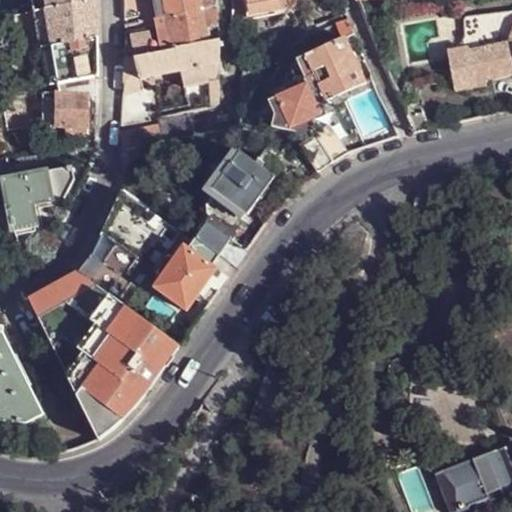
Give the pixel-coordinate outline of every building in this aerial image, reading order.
[(46,9),(44,0),(31,0),(34,11),(35,11),(44,9),(46,9)] [(97,35),(96,0),(90,0),(46,9),(44,9),(50,45),(97,35)] [(90,0),(44,0),(46,9),(90,0)] [(156,0),(125,0),(126,20),(159,12),(156,0)] [(168,15),(165,0),(156,0),(159,12),(160,17),(168,15)] [(204,6),(202,0),(165,0),(168,15),(204,6)] [(251,0),(253,11),(276,6),(277,9),(302,4),(301,0),(251,0)] [(219,24),(219,3),(204,6),(207,27),(219,24)] [(207,27),(204,6),(168,15),(173,48),(209,40),(207,27)] [(50,45),(44,9),(35,11),(34,11),(18,14),(23,51),(42,47),(50,45)] [(168,15),(160,17),(166,49),(173,48),(168,15)] [(354,34),(347,20),(336,24),(342,39),(346,37),(354,34)] [(154,52),(149,28),(126,33),(126,58),(136,56),(154,52)] [(98,77),(97,35),(50,45),(57,83),(96,76),(97,77),(98,77)] [(219,62),(219,37),(209,40),(173,48),(166,49),(154,52),(136,56),(139,80),(141,79),(179,71),(210,64),(219,62)] [(366,82),(346,37),(342,39),(297,60),(306,79),(315,75),(327,100),(366,82)] [(449,53),(456,92),(488,87),(488,81),(511,76),(511,37),(509,44),(470,52),(470,49),(449,53)] [(57,83),(50,45),(42,47),(48,85),(57,83)] [(139,80),(136,56),(126,58),(124,82),(139,80)] [(219,104),(219,62),(210,64),(211,78),(212,105),(219,104)] [(211,78),(210,64),(179,71),(182,84),(211,78)] [(327,100),(315,75),(306,79),(308,84),(318,104),(327,100)] [(97,91),(97,77),(96,76),(57,83),(58,92),(85,90),(85,91),(97,91)] [(142,88),(141,79),(139,80),(124,82),(123,93),(142,88)] [(308,84),(271,101),(277,114),(273,129),(294,132),(295,131),(313,133),(316,118),(318,104),(308,84)] [(152,103),(153,87),(142,88),(123,93),(123,109),(152,103)] [(85,91),(85,90),(58,92),(54,92),(54,127),(85,123),(85,91)] [(151,119),(152,103),(123,109),(122,126),(151,119)] [(199,133),(193,109),(158,117),(159,123),(161,123),(165,140),(199,133)] [(432,128),(426,109),(407,115),(415,132),(432,128)] [(165,140),(161,123),(159,123),(122,132),(121,133),(125,149),(165,140)] [(349,153),(332,125),(317,134),(334,162),(349,153)] [(318,172),(334,162),(317,134),(301,144),(318,172)] [(277,148),(270,143),(267,150),(273,154),(277,148)] [(258,162),(243,152),(234,165),(234,164),(225,175),(226,176),(219,186),(216,190),(218,193),(250,214),(262,197),(263,198),(271,187),(270,187),(277,176),(264,167),(258,162)] [(269,160),(262,156),(258,162),(264,167),(269,160)] [(71,167),(48,172),(53,202),(64,200),(74,181),(71,167)] [(53,202),(48,172),(4,180),(14,231),(38,226),(34,206),(40,204),(53,202)] [(82,272),(32,302),(48,333),(51,340),(100,440),(118,424),(136,405),(141,399),(143,396),(138,392),(147,379),(152,384),(180,345),(128,307),(182,231),(124,191),(103,236),(104,237),(95,255),(94,255),(91,259),(93,261),(88,269),(85,267),(82,272)] [(233,241),(238,234),(214,216),(196,241),(219,258),(221,259),(233,241)] [(219,258),(196,241),(192,238),(176,261),(168,255),(156,273),(164,278),(156,288),(187,310),(197,296),(203,300),(210,290),(217,295),(227,280),(211,269),(219,258)] [(233,241),(221,259),(231,265),(243,249),(233,241)] [(91,259),(85,267),(88,269),(93,261),(91,259)] [(40,330),(35,316),(5,327),(11,342),(40,330)] [(37,401),(6,336),(4,336),(0,335),(0,413),(14,414),(37,401)] [(147,379),(138,392),(143,396),(146,392),(152,384),(147,379)] [(0,421),(28,425),(44,416),(37,401),(14,414),(0,413),(0,421)] [(436,469),(452,509),(511,486),(511,443),(511,442),(436,469)] [(420,475),(433,511),(441,511),(452,509),(436,469),(420,475)]
